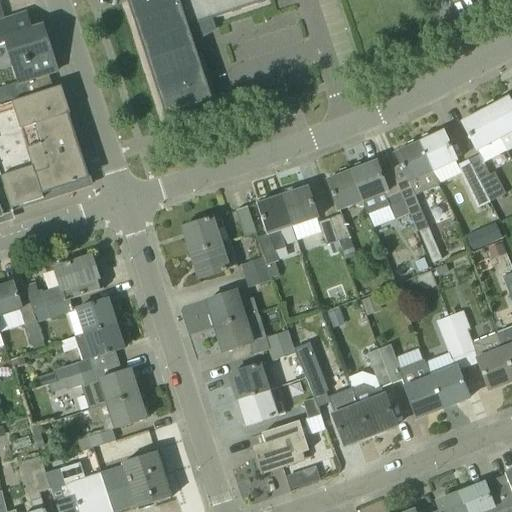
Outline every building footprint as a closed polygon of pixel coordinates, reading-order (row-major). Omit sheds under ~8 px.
[(264,2),(262,0),(126,0),(164,116),(212,101),(193,42),(214,31),(210,20),(264,2)] [(275,0),(278,8),(292,4),(291,0),(275,0)] [(5,20),(0,4),(0,45),(5,44),(17,84),(0,88),(0,107),(52,90),(48,74),(56,71),(42,27),(31,30),(25,14),(5,20)] [(244,59),(267,59),(267,44),(300,44),(301,16),(268,16),(267,40),(244,40),(244,59)] [(298,79),(316,73),(311,61),(294,67),(298,79)] [(58,88),(52,90),(0,107),(0,176),(11,211),(90,185),(58,88)] [(511,107),(507,98),(483,111),(499,141),(506,153),(511,150),(511,107)] [(461,123),(477,153),(499,141),(483,111),(461,123)] [(442,132),(418,143),(432,174),(457,163),(442,132)] [(437,187),(432,174),(418,143),(395,154),(410,189),(399,194),(409,214),(417,232),(418,232),(428,228),(414,197),(437,187)] [(479,155),(467,161),(490,203),(505,195),(494,173),(489,176),(479,155)] [(490,203),(467,161),(457,167),(477,209),(490,203)] [(389,198),(375,162),(351,172),(362,203),(367,216),(389,207),(395,220),(409,214),(399,194),(389,198)] [(326,181),(338,213),(362,203),(351,172),(326,181)] [(317,220),(307,188),(282,196),(293,228),(317,220)] [(257,205),(268,237),(269,236),(270,239),(258,243),(264,258),(266,266),(275,263),(278,263),(275,252),(285,249),(280,233),(293,228),(282,196),(257,205)] [(243,237),(256,233),(247,207),(235,211),(243,237)] [(338,242),(350,238),(341,215),(329,219),(338,242)] [(190,254),(222,244),(229,242),(225,228),(221,216),(182,228),(190,254)] [(329,245),(338,242),(329,219),(318,223),(326,247),(329,245)] [(442,260),(428,228),(418,232),(432,265),(442,260)] [(350,238),(338,242),(341,251),(345,260),(356,256),(350,238)] [(234,258),(229,242),(222,244),(190,254),(199,280),(237,268),(234,258)] [(341,251),(338,242),(329,245),(333,254),(341,251)] [(501,244),(488,250),(492,259),(505,253),(501,244)] [(32,313),(33,313),(46,308),(69,301),(103,291),(99,278),(97,278),(91,258),(51,271),(56,289),(41,294),(40,291),(38,292),(35,284),(24,287),(29,301),(32,313)] [(264,258),(241,266),(244,278),(267,270),(266,266),(264,258)] [(17,263),(20,274),(34,269),(31,259),(17,263)] [(424,259),(415,263),(419,273),(428,269),(424,259)] [(275,263),(266,266),(267,270),(270,279),(279,276),(275,263)] [(438,277),(449,273),(445,265),(435,270),(438,277)] [(267,270),(244,278),(247,289),(271,282),(270,279),(267,270)] [(13,284),(0,288),(0,318),(20,312),(24,326),(25,326),(33,352),(45,348),(33,313),(32,313),(29,301),(19,304),(13,284)] [(248,300),(245,289),(206,302),(214,327),(257,313),(253,299),(248,300)] [(511,328),(497,334),(511,372),(511,289),(507,291),(511,303),(511,328)] [(367,317),(381,311),(375,296),(361,301),(367,317)] [(107,300),(75,311),(83,335),(115,325),(107,300)] [(69,301),(46,308),(49,320),(72,312),(69,301)] [(339,310),(327,315),(333,330),(345,325),(339,310)] [(473,353),(488,391),(511,381),(511,372),(497,334),(472,344),(467,331),(470,330),(463,312),(448,318),(463,357),(473,353)] [(257,313),(214,327),(223,354),(248,345),(252,356),(267,351),(291,343),(288,332),(266,339),(257,313)] [(448,318),(436,322),(452,362),(463,357),(448,318)] [(57,382),(68,379),(94,370),(90,360),(123,350),(115,325),(83,335),(74,338),(78,349),(82,362),(53,372),(57,382)] [(267,351),(271,363),(295,355),(291,343),(267,351)] [(442,409),(430,377),(423,361),(399,370),(395,358),(390,347),(379,351),(391,385),(401,381),(416,419),(442,409)] [(379,389),(382,389),(391,385),(379,351),(366,355),(379,389)] [(13,370),(26,366),(23,357),(10,361),(13,370)] [(230,375),(238,401),(269,391),(266,379),(272,377),(268,363),(230,375)] [(430,377),(442,409),(469,399),(456,366),(430,377)] [(94,370),(68,379),(71,389),(80,386),(88,411),(137,395),(129,371),(97,380),(94,370)] [(313,400),(319,413),(331,408),(317,374),(305,379),(313,400)] [(396,427),(382,389),(379,389),(373,391),(372,389),(362,386),(351,390),(357,404),(370,437),(396,427)] [(269,391),(238,401),(246,427),(284,415),(280,404),(274,406),(269,391)] [(93,424),(101,421),(104,433),(77,442),(80,453),(116,441),(112,431),(145,420),(137,395),(88,411),(93,424)] [(320,415),(319,413),(313,400),(303,403),(308,419),(320,415)] [(331,414),(344,447),(370,437),(357,404),(331,414)] [(308,452),(301,428),(299,422),(261,434),(265,446),(254,449),(262,474),(299,463),(297,456),(308,452)] [(46,463),(56,458),(49,446),(39,452),(46,463)] [(156,453),(121,464),(122,467),(100,474),(111,511),(121,511),(136,507),(137,511),(138,511),(138,510),(142,509),(145,510),(149,509),(151,506),(153,505),(153,506),(170,501),(156,453)] [(18,464),(27,494),(38,491),(39,495),(50,491),(45,474),(40,457),(18,464)] [(45,474),(50,491),(56,511),(111,511),(100,474),(84,479),(80,464),(60,470),(45,474)] [(297,473),(286,477),(291,490),(302,486),(297,473)] [(511,511),(511,474),(506,477),(509,484),(499,488),(508,511),(511,511)] [(484,485),(461,494),(467,511),(508,511),(499,488),(487,492),(484,485)] [(467,511),(461,494),(436,504),(439,511),(438,511),(467,511)] [(44,511),(40,500),(30,503),(32,511),(16,511),(12,511),(44,511)]
